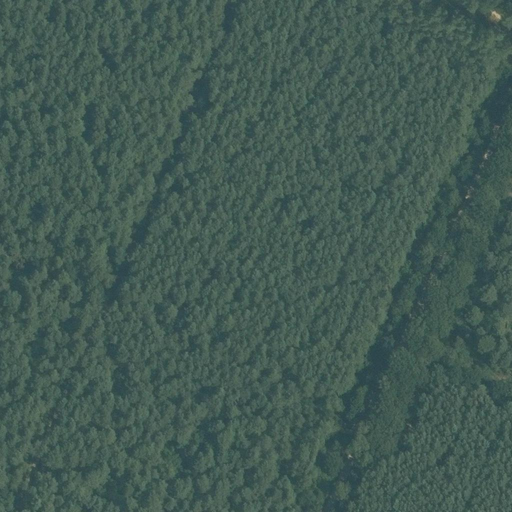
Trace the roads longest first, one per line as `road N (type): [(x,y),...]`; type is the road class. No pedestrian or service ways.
road 1 (track): [(359,439),(511,108)]
road 2 (track): [(359,439),(102,304)]
road 3 (track): [(102,304),(13,511)]
